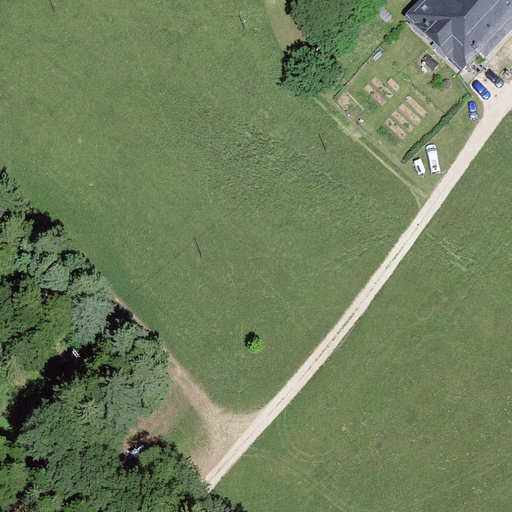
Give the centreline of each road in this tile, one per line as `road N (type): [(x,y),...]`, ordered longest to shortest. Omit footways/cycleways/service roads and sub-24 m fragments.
road 1 (track): [(184,511),(351,319),(511,96)]
road 2 (track): [(0,183),(239,449)]
